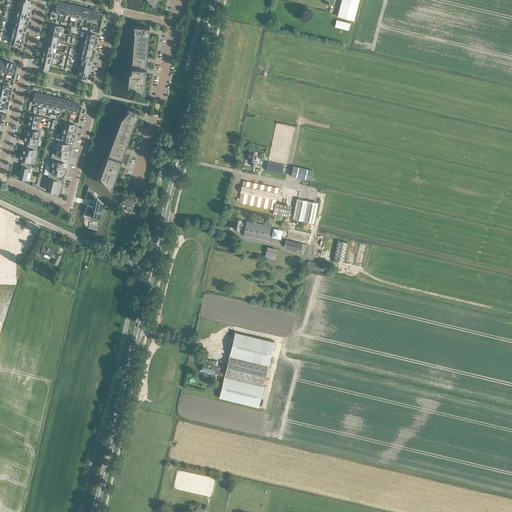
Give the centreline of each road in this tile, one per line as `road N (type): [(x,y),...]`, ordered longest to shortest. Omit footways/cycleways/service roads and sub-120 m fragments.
road 1 (secondary): [(94,511),(216,0)]
road 2 (residential): [(0,177),(60,206),(70,201),(114,11)]
road 3 (track): [(511,312),(308,258),(322,197)]
road 4 (tertiary): [(80,511),(138,268)]
road 5 (track): [(511,169),(300,121)]
road 6 (residential): [(39,0),(0,173)]
road 7 (residential): [(170,24),(135,182)]
road 8 (track): [(300,121),(234,98),(216,167)]
